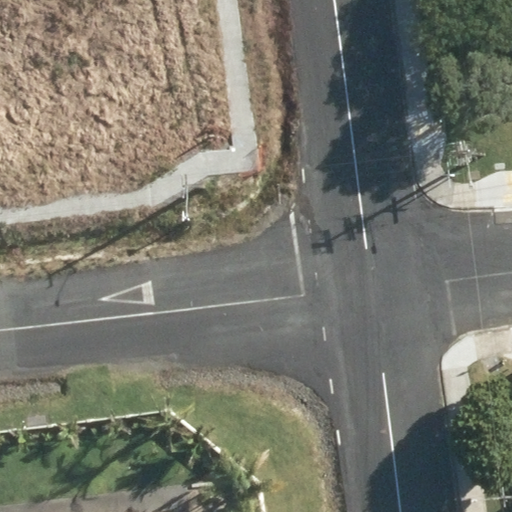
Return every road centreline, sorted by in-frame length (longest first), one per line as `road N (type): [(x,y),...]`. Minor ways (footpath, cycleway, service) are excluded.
road 1 (residential): [(0,329),(374,288)]
road 2 (tertiary): [(374,288),(336,0)]
road 3 (tertiary): [(402,511),(374,288)]
road 4 (residential): [(374,288),(511,271)]
